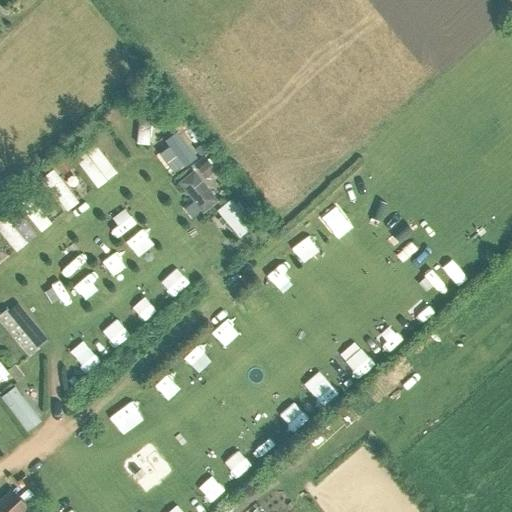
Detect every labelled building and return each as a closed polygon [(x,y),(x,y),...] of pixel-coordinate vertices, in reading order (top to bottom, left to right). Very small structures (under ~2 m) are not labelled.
[(152,103),(137,95),(133,104),(148,111),(152,103)] [(162,176),(185,162),(177,150),(155,164),(162,176)] [(190,198),(205,186),(202,182),(216,171),(206,159),(178,183),(190,198)] [(59,181),(68,193),(78,186),(69,174),(59,181)] [(205,186),(190,198),(202,212),(216,200),(205,186)] [(14,264),(24,256),(12,241),(2,249),(14,264)] [(28,325),(16,309),(5,318),(16,333),(28,325)] [(0,511),(23,511),(26,509),(11,491),(0,499),(0,511)]
